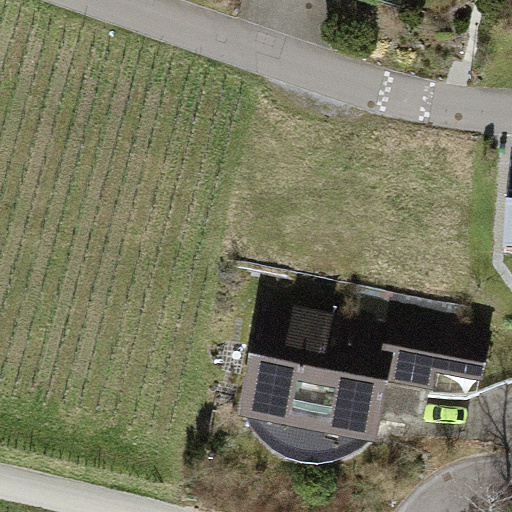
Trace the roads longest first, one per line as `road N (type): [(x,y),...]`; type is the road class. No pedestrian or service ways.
road 1 (residential): [(112,0),(407,98),(511,114)]
road 2 (track): [(0,483),(124,511)]
